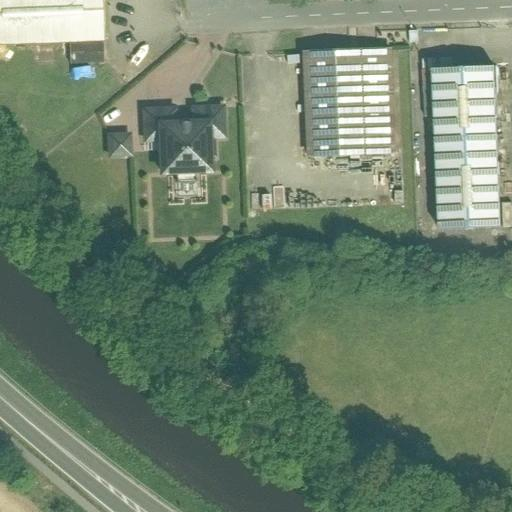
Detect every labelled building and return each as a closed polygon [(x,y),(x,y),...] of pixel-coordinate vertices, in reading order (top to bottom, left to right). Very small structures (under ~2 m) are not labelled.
[(102,0),(0,0),(0,48),(105,43),(102,0)] [(391,50),(305,52),(308,156),(394,153),(391,50)] [(496,66),(434,68),(439,228),(502,226),(496,66)] [(174,110),(141,111),(142,139),(157,139),(158,174),(211,172),(210,143),(224,143),(223,110),(189,111),(189,119),(174,120),(174,110)] [(125,134),(104,135),(105,159),(127,158),(125,134)]
